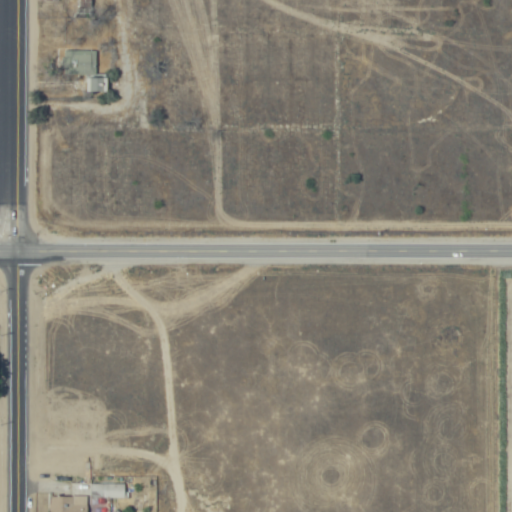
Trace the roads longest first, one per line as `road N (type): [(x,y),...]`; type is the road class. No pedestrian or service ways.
road 1 (secondary): [(0,252),(511,251)]
road 2 (tertiary): [(19,0),(19,511)]
